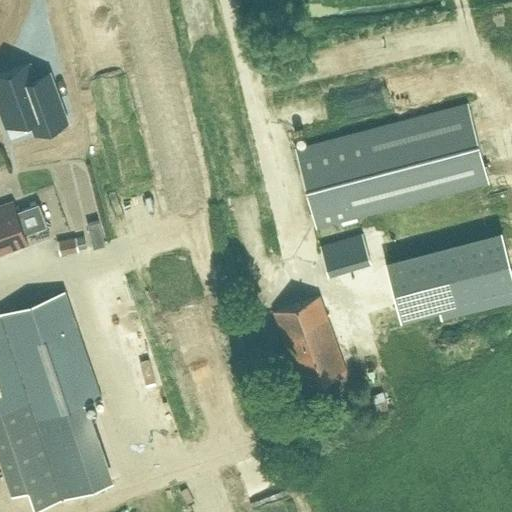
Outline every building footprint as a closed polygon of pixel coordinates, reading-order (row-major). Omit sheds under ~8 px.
[(121,40),(112,0),(83,0),(93,46),(121,40)] [(34,131),(50,126),(66,120),(57,94),(48,71),(33,76),(28,61),(0,71),(0,112),(5,125),(29,116),(34,131)] [(316,225),(488,179),(467,101),(295,147),(316,225)] [(217,142),(227,141),(230,156),(240,155),(237,139),(233,107),(212,110),(217,142)] [(109,123),(130,203),(160,195),(138,115),(109,123)] [(92,197),(87,165),(61,169),(64,187),(52,189),(54,204),(92,197)] [(10,200),(0,203),(0,251),(25,242),(10,200)] [(511,274),(500,230),(384,262),(400,320),(439,309),(441,317),(511,297),(511,274)] [(370,262),(365,242),(362,231),(318,243),(327,274),(363,264),(370,262)] [(75,237),(57,240),(60,253),(78,249),(75,237)] [(35,418),(82,402),(98,397),(75,326),(76,326),(64,289),(0,311),(0,455),(12,492),(27,487),(34,506),(61,497),(35,418)] [(305,383),(345,369),(319,293),(273,309),(289,355),(294,353),(305,383)]
